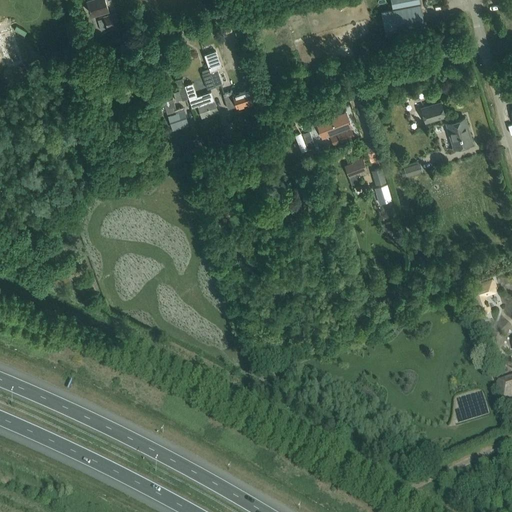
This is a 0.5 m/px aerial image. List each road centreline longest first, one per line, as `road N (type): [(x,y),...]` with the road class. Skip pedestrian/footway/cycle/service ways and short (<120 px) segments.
road 1 (unknown): [(173,161),(479,45)]
road 2 (motorway): [(263,511),(116,430),(0,380)]
road 3 (motorway): [(0,417),(192,511)]
